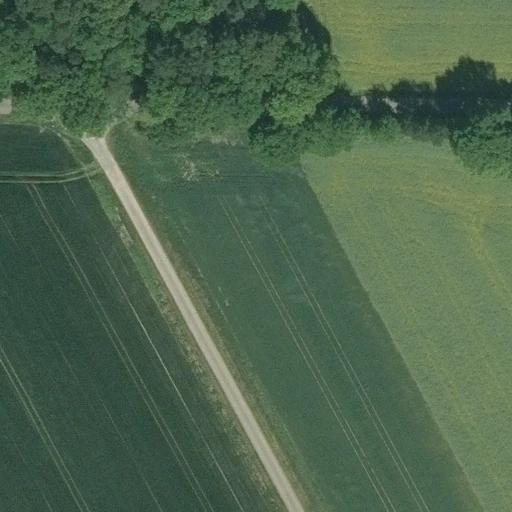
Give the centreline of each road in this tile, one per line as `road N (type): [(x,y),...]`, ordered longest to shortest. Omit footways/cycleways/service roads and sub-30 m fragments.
road 1 (unclassified): [(0,108),(511,109)]
road 2 (track): [(77,111),(294,511)]
